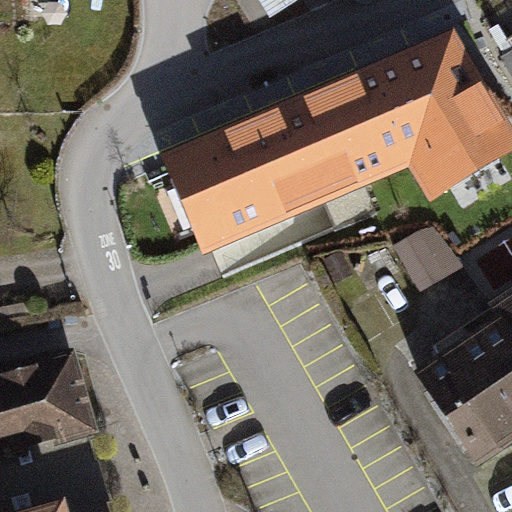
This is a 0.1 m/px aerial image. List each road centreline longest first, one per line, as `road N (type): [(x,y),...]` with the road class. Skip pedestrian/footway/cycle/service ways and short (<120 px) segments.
road 1 (residential): [(201,511),(113,294),(90,196),(101,146),(119,123),(168,95)]
road 2 (residential): [(168,95),(407,0)]
